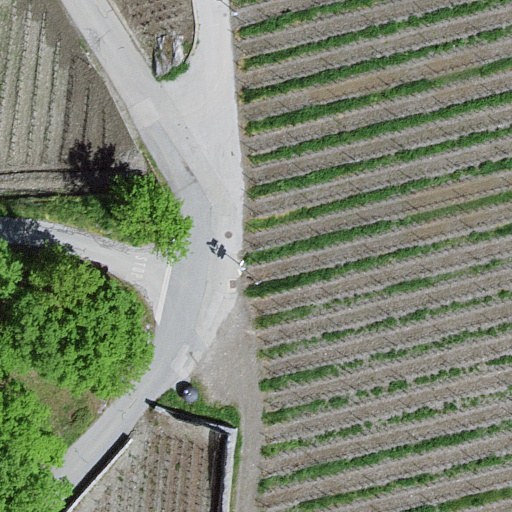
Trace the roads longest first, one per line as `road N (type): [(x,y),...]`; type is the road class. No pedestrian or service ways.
road 1 (track): [(74,0),(210,227),(190,302)]
road 2 (track): [(190,302),(165,375),(89,450),(41,511)]
road 3 (track): [(210,227),(214,57),(207,0)]
road 4 (track): [(190,302),(21,230),(0,231)]
